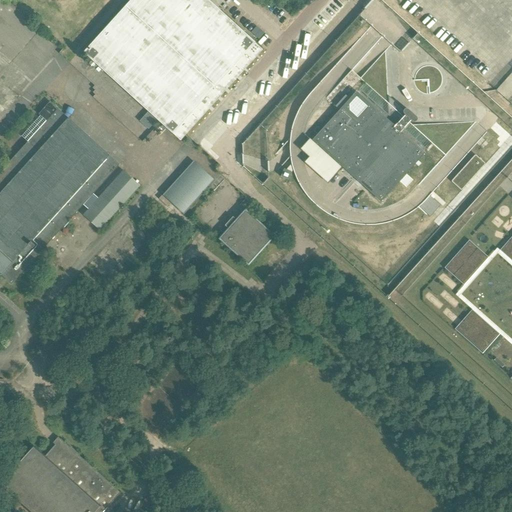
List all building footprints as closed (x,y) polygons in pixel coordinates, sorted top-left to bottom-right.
[(247,36),(207,0),(130,0),(83,52),(160,123),(179,140),(186,133),(262,50),(254,43),(260,36),(252,29),(247,36)] [(339,110),(312,140),(380,202),(425,153),(401,132),(411,121),(412,122),(413,122),(414,122),(415,122),(416,121),(417,120),(417,119),(417,118),(416,117),(408,109),(407,109),(406,109),(405,109),(404,110),(403,110),(403,111),(403,113),(404,114),(404,115),(394,126),(356,91),(349,99),(345,95),(335,106),(339,110)] [(148,112),(139,122),(149,130),(157,121),(148,112)] [(451,183),(460,190),(461,190),(484,165),(484,164),(484,163),(476,156),(475,155),(474,156),(451,181),(451,182),(451,183)] [(292,172),(284,169),(281,177),(288,180),(292,172)] [(511,236),(500,250),(511,261),(511,236)] [(488,258),(469,241),(444,268),(463,286),(488,258)] [(499,336),(472,311),(454,330),(482,355),(499,336)] [(496,358),(493,361),(501,369),(504,366),(496,358)]
